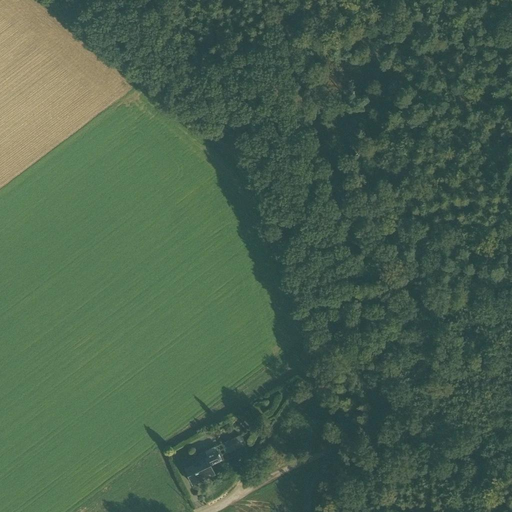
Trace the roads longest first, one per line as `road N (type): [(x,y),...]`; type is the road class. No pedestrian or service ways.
road 1 (track): [(47,0),(250,171),(315,362),(230,498)]
road 2 (track): [(382,410),(377,0)]
road 3 (track): [(356,301),(349,240),(327,195),(274,0)]
road 4 (track): [(511,291),(357,441),(347,439)]
road 5 (track): [(152,0),(250,171)]
road 6 (track): [(347,439),(230,498)]
